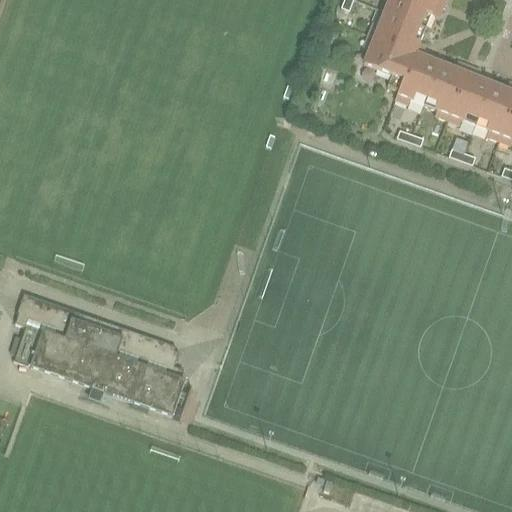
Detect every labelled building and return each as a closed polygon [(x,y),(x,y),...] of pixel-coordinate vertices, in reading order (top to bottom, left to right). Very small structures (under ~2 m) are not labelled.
[(344,0),(340,13),(348,16),(352,5),(354,0),(344,0)] [(438,22),(443,11),(414,0),(384,0),(383,2),(389,4),(384,17),(425,34),(431,19),(438,22)] [(414,0),(443,11),(447,0),(414,0)] [(420,48),(425,34),(384,17),(378,31),(372,28),(367,41),(413,59),(415,52),(423,55),(425,50),(420,48)] [(397,97),(413,59),(367,41),(363,53),(368,55),(362,70),(390,81),(386,92),(397,97)] [(427,57),(423,55),(415,52),(413,59),(397,97),(394,105),(407,111),(410,105),(423,111),(440,69),(425,63),(427,57)] [(447,126),(468,72),(457,67),(454,75),(440,69),(423,111),(436,116),(434,121),(447,126)] [(474,131),(491,90),(477,84),(480,76),(468,72),(447,126),(459,131),(461,126),(474,131)] [(498,147),(511,111),(511,88),(508,87),(505,95),(491,90),(474,131),(487,136),(485,142),(498,147)] [(285,89),(281,102),(287,104),(291,90),(285,89)] [(511,111),(498,147),(510,152),(511,146),(511,111)] [(411,140),(398,135),(395,143),(419,152),(422,144),(411,140)] [(268,138),(263,151),(269,153),(273,140),(268,138)] [(450,154),(447,162),(471,171),(474,162),(464,158),(450,154)] [(511,176),(502,173),(500,181),(511,185),(511,176)] [(99,408),(103,397),(171,421),(184,385),(179,383),(182,374),(173,371),(178,357),(173,355),(175,351),(22,299),(16,318),(17,319),(14,328),(24,331),(12,366),(90,393),(86,404),(99,408)] [(367,463),(363,474),(387,483),(391,472),(367,463)] [(331,487),(326,485),(322,494),(328,496),(331,487)] [(429,485),(425,496),(450,504),(453,494),(429,485)]
